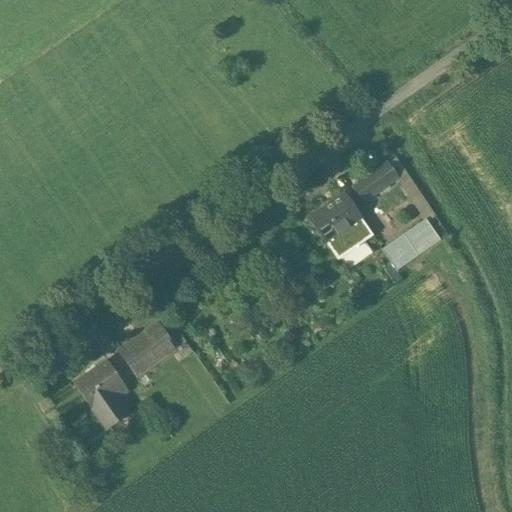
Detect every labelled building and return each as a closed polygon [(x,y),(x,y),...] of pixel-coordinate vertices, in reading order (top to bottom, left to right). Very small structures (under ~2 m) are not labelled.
[(379,159),(344,179),(352,193),(387,173),(379,159)] [(334,189),(299,211),(327,253),(361,229),(334,189)] [(414,212),(371,242),(386,263),(428,233),(414,212)] [(167,314),(115,349),(130,371),(182,336),(167,314)] [(107,356),(70,381),(86,405),(89,403),(105,426),(125,412),(114,395),(126,386),(107,356)] [(145,397),(136,402),(151,425),(160,420),(145,397)]
